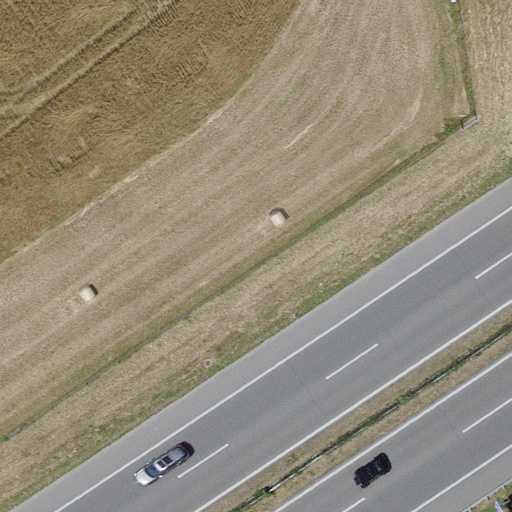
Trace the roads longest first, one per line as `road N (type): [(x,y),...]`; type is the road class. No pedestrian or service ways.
road 1 (motorway): [(511,254),(127,511)]
road 2 (motorway): [(346,511),(511,400)]
